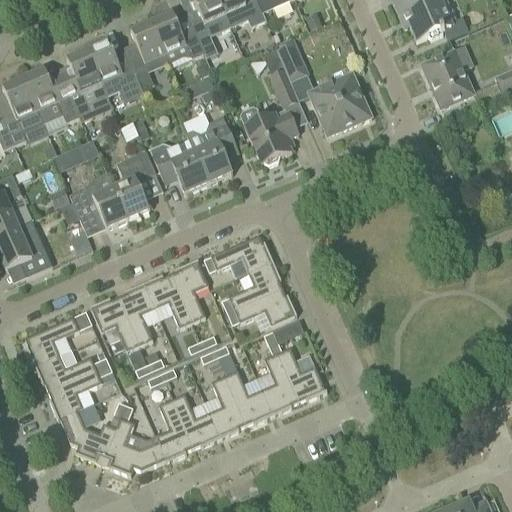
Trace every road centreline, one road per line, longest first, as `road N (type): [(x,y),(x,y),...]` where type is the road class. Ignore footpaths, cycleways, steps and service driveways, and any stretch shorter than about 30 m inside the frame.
road 1 (residential): [(0,320),(235,217),(273,209)]
road 2 (residential): [(116,511),(358,405)]
road 3 (residential): [(358,405),(273,209)]
road 4 (residential): [(414,148),(357,0)]
road 5 (residential): [(414,148),(467,245),(511,241)]
road 6 (residential): [(273,209),(414,148)]
